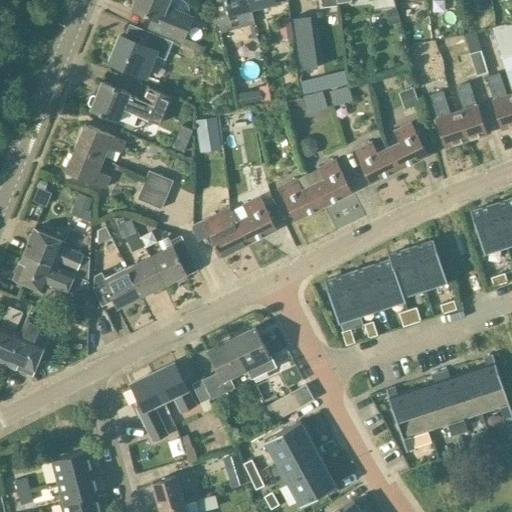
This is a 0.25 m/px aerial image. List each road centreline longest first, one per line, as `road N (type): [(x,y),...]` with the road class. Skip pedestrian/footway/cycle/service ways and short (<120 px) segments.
road 1 (residential): [(274,281),(511,172)]
road 2 (tertiary): [(0,213),(86,0)]
road 3 (residential): [(89,374),(274,281)]
road 4 (residential): [(322,373),(481,316),(511,293)]
road 5 (residential): [(396,511),(322,373)]
road 6 (residential): [(127,511),(89,374)]
